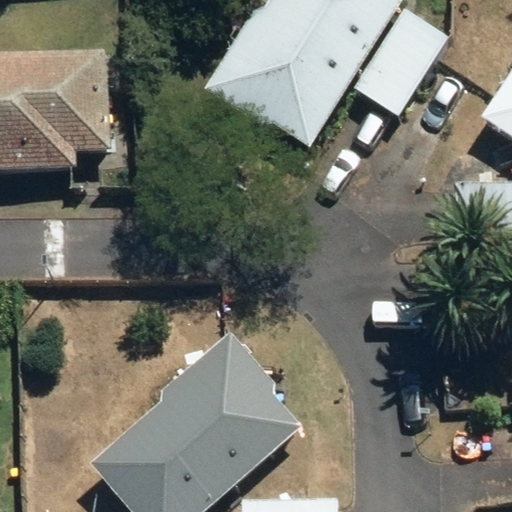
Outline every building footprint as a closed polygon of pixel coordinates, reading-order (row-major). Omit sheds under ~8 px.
[(420,0),(283,0),(219,103),(317,165),(420,0)] [(461,42),(418,15),(369,95),(412,121),(461,42)] [(126,57),(0,62),(0,182),(15,182),(15,177),(93,174),(92,159),(130,158),(126,57)] [(511,99),(497,126),(505,131),(511,135),(511,99)] [(511,187),(465,190),(467,239),(511,237),(511,187)] [(179,402),(184,408),(108,477),(139,511),(224,511),(315,431),(289,402),(290,390),(246,341),(179,402)]
